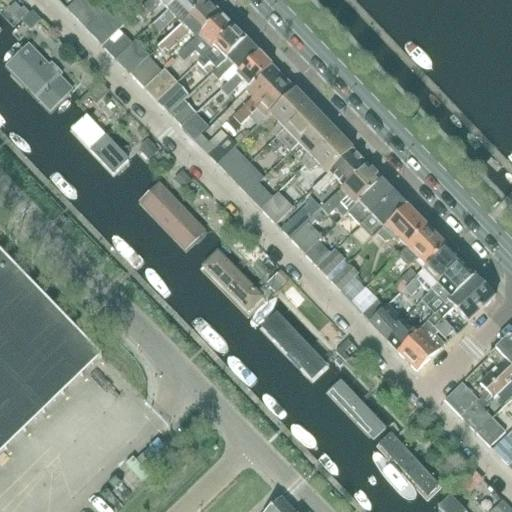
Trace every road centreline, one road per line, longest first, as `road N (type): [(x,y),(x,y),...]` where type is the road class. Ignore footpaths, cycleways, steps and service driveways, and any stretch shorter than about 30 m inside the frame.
road 1 (residential): [(421,398),(34,0)]
road 2 (unclassified): [(292,486),(0,188)]
road 3 (primary): [(511,259),(262,0)]
road 4 (residential): [(511,491),(421,398)]
road 5 (residential): [(421,398),(511,312)]
